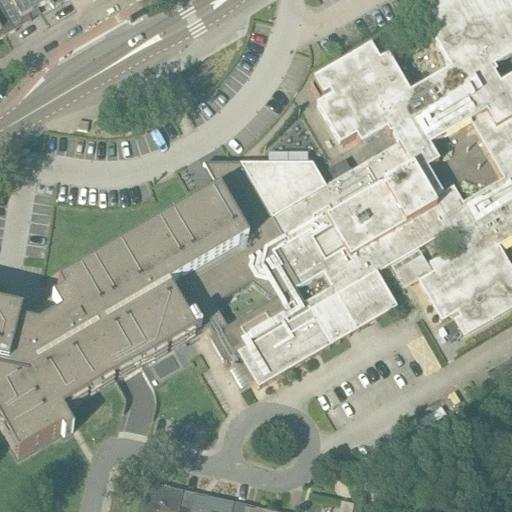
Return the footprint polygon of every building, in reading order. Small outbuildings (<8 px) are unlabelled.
[(27,15),(38,9),(32,0),(0,0),(0,8),(14,32),(30,22),(27,15)] [(52,10),(68,0),(32,0),(38,9),(48,3),(52,10)] [(511,79),(499,87),(493,77),(496,75),(491,67),(511,55),(511,13),(504,0),(457,0),(429,17),(436,30),(430,34),(452,71),(407,97),(385,60),(379,64),(371,51),(314,84),(309,87),(310,89),(317,102),(320,106),(318,107),(318,108),(342,148),(355,140),(358,146),(384,130),(389,138),(391,137),(398,147),(335,184),(328,173),(318,179),(312,167),(276,167),(234,167),(235,169),(241,169),(244,175),(243,176),(245,179),(270,222),(254,230),(268,254),(251,264),(255,272),(231,286),(245,310),(209,331),(214,339),(209,341),(224,366),(238,357),(244,368),(258,392),(330,349),(339,344),(346,340),(356,334),(366,328),(377,322),(396,311),(376,276),(389,269),(395,265),(449,234),(455,244),(452,246),(457,254),(431,269),(433,274),(421,282),(444,322),(457,315),(460,319),(453,323),(462,338),(511,308),(511,291),(511,290),(511,276),(496,250),(511,241),(511,79)] [(0,39),(14,32),(0,8),(0,39)] [(21,318),(0,313),(0,429),(18,461),(61,436),(63,440),(73,435),(62,416),(190,341),(196,338),(195,337),(209,330),(209,331),(245,310),(231,286),(255,272),(251,264),(268,254),(254,230),(270,222),(245,179),(229,188),(228,188),(220,193),(218,190),(217,191),(218,194),(57,287),(62,297),(52,303),(56,310),(39,320),(18,332),(21,318)] [(191,511),(195,496),(182,493),(182,494),(153,488),(153,486),(142,484),(136,511),(191,511)] [(243,511),(244,507),(234,504),(233,505),(204,499),(204,498),(195,496),(191,511),(243,511)]
